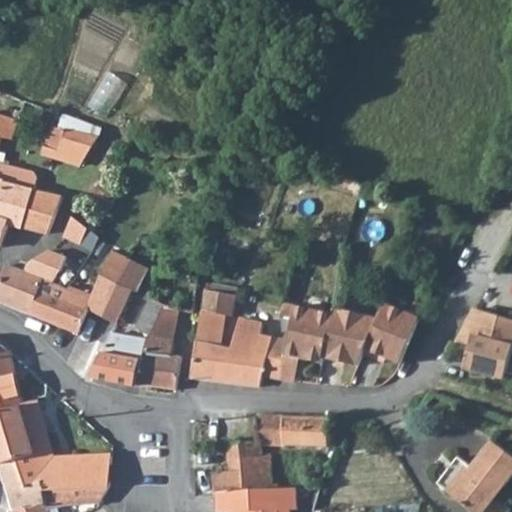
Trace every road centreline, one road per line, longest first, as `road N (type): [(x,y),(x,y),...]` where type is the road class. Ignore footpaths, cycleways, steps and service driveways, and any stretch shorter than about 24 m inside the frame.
road 1 (residential): [(151,410),(368,407),(399,396),(511,216)]
road 2 (residential): [(0,323),(24,334),(87,394),(151,410)]
road 3 (unknown): [(386,401),(413,468),(453,511)]
road 4 (residential): [(151,410),(152,493),(190,511)]
